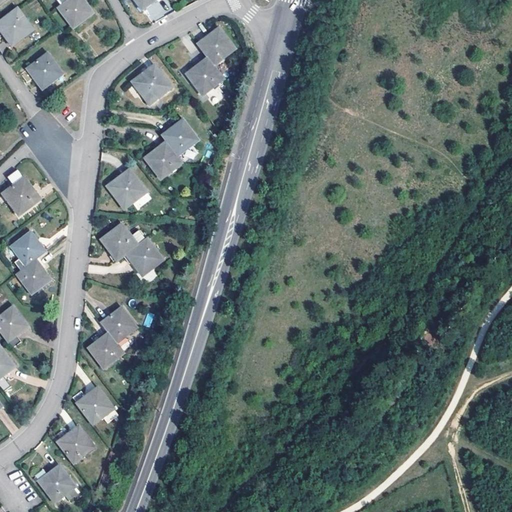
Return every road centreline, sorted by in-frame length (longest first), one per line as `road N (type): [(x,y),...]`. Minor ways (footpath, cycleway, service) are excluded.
road 1 (secondary): [(135,511),(190,361),(282,40)]
road 2 (residential): [(0,459),(38,425),(59,380),(84,186)]
road 3 (track): [(511,291),(488,320),(433,436),(347,511)]
road 4 (unknown): [(469,511),(452,452),(454,426),(476,392),(511,378)]
road 5 (residential): [(84,186),(100,81),(138,45)]
